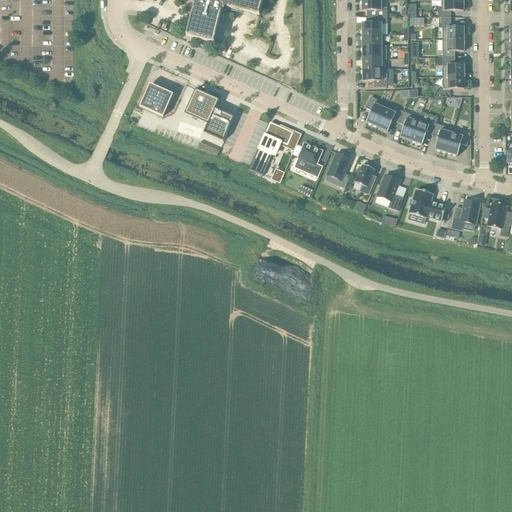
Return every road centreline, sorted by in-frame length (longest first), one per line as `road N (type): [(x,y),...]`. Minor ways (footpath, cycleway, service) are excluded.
road 1 (unclassified): [(88,178),(181,199),(391,290),(511,314)]
road 2 (unclassified): [(147,46),(342,133)]
road 3 (residential): [(484,183),(482,0)]
road 4 (unclassified): [(342,133),(414,165),(484,183)]
road 5 (residential): [(341,0),(342,133)]
road 6 (unclassified): [(147,46),(95,162)]
